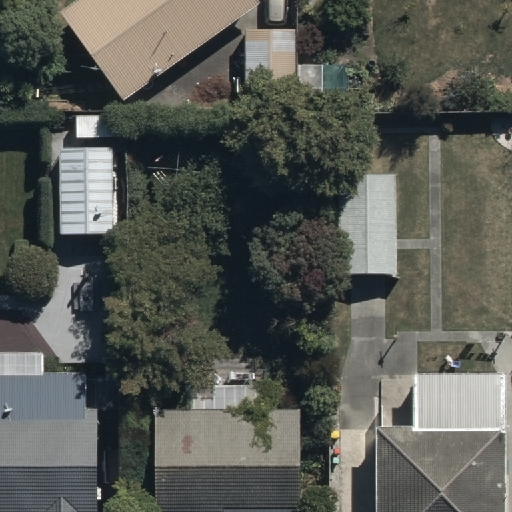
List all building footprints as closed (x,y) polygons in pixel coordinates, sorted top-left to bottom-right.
[(65,0),(58,5),(122,93),(250,0),(65,0)] [(60,142),(60,228),(114,228),(114,142),(60,142)] [(396,169),(338,170),(338,268),(397,267),(396,169)] [(45,348),(0,347),(0,511),(97,511),(97,399),(86,399),(86,369),(45,369),(45,348)] [(379,422),(375,511),(500,511),(507,367),(411,363),(408,423),(379,422)] [(155,399),(154,511),(300,511),(301,399),(155,399)]
